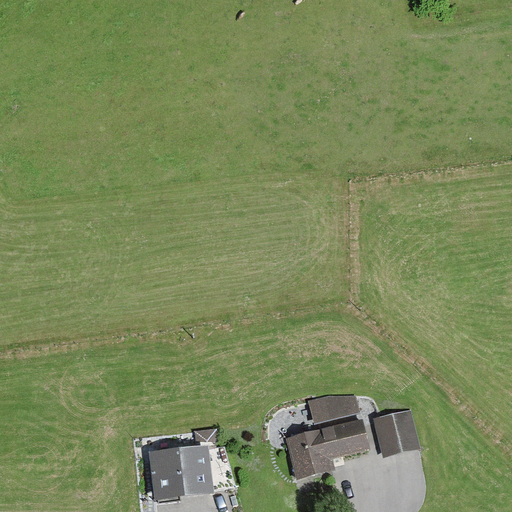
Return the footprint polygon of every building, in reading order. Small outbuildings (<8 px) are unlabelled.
[(329,399),(308,405),(314,431),(361,420),(356,401),(329,399)] [(411,414),(373,424),(383,464),(421,455),(411,414)] [(363,424),(286,443),(297,487),(336,477),(333,466),(371,456),(363,424)] [(217,433),(195,434),(195,446),(218,445),(217,433)] [(225,450),(149,459),(155,510),(214,503),(213,496),(237,494),(225,450)]
